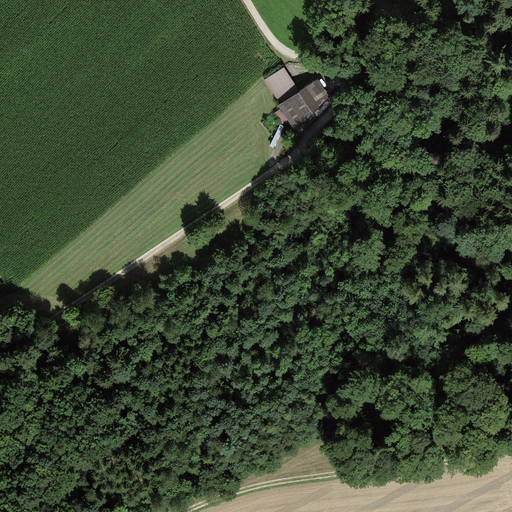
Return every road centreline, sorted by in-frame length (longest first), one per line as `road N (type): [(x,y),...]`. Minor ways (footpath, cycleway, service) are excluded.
road 1 (track): [(0,354),(265,176),(340,107),(338,75),(298,60),(273,39),(250,0)]
road 2 (track): [(184,511),(312,476),(511,450)]
road 3 (track): [(511,248),(387,166),(354,152),(317,154),(299,146)]
